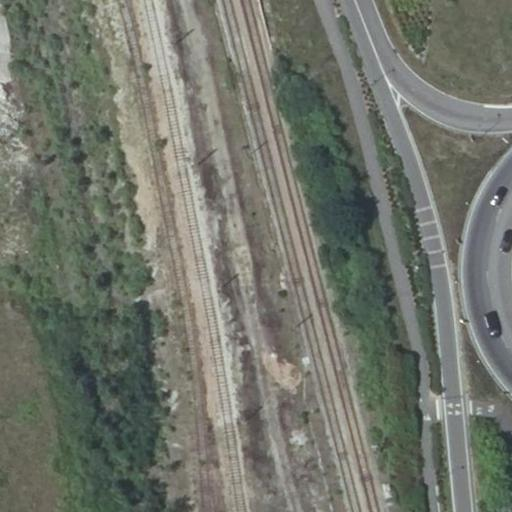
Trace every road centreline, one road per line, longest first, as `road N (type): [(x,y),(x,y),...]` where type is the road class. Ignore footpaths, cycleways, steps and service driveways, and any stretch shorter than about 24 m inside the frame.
road 1 (primary): [(371,41),(432,217),(461,511)]
road 2 (primary): [(511,190),(490,239),(487,277),(511,353)]
road 3 (primary): [(511,117),(448,109),(371,41)]
